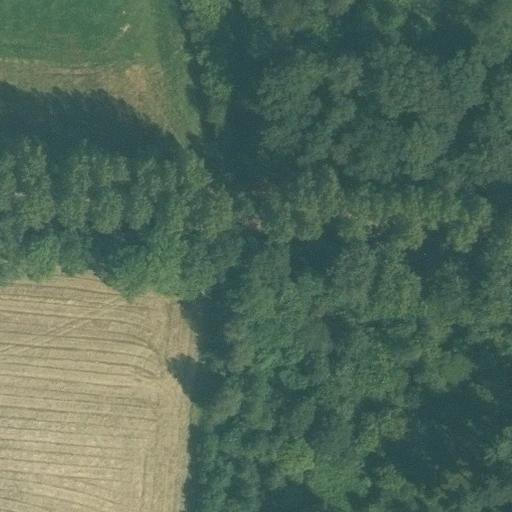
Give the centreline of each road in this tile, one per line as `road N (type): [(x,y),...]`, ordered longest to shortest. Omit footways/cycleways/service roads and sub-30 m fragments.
road 1 (track): [(511,230),(0,184)]
road 2 (track): [(280,208),(236,0)]
